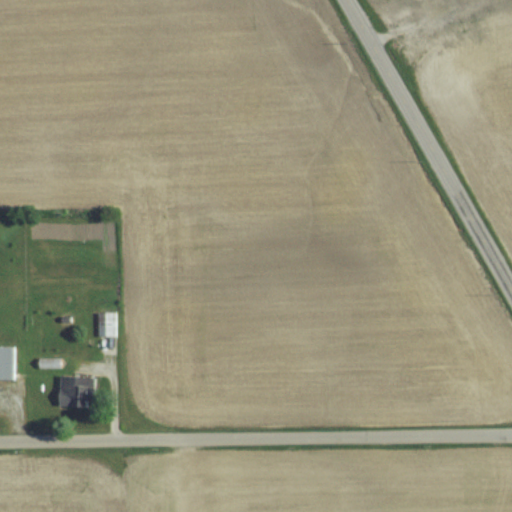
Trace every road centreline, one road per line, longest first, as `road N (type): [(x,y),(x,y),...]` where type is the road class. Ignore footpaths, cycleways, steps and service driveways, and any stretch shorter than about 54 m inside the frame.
road 1 (residential): [(511,431),(0,440)]
road 2 (secondary): [(511,285),(346,0)]
